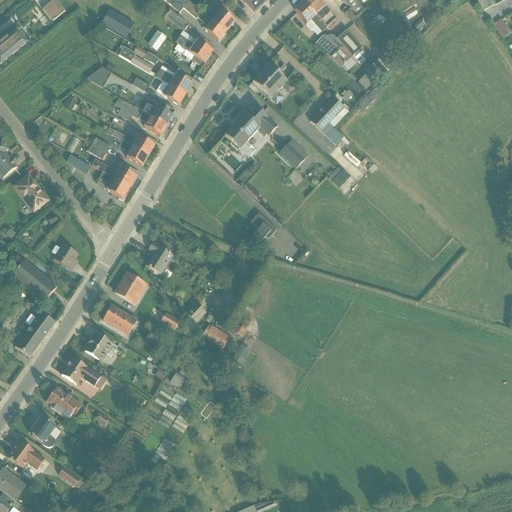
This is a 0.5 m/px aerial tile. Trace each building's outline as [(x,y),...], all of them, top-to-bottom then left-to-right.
[(61,23),(73,14),(61,0),(55,0),(48,6),(61,23)] [(242,0),(255,15),(266,5),(260,0),(242,0)] [(322,23),(331,15),(317,0),(308,0),(305,3),(322,23)] [(416,0),(401,0),(419,23),(428,16),(416,0)] [(493,10),(501,7),(499,2),(491,5),(493,10)] [(322,23),(305,3),(295,12),(312,32),(322,23)] [(227,35),(236,25),(221,12),(212,22),(227,35)] [(511,38),(511,20),(502,24),(509,40),(511,38)] [(227,35),(212,22),(204,31),(219,44),(227,35)] [(431,22),(422,26),(425,32),(433,28),(431,22)] [(0,64),(25,45),(14,32),(0,42),(0,64)] [(374,56),(354,32),(343,41),(335,32),(323,41),(351,75),(374,56)] [(165,33),(153,47),(164,56),(175,42),(165,33)] [(206,66),(213,54),(183,33),(175,45),(206,66)] [(131,50),(127,57),(157,76),(166,62),(154,55),(150,62),(131,50)] [(363,84),(372,95),(364,102),(372,112),(389,98),(380,88),(396,75),(387,64),(363,84)] [(271,101),(287,85),(270,67),(254,84),(271,101)] [(112,91),(119,75),(105,69),(98,85),(112,91)] [(186,96),(192,87),(176,78),(170,87),(186,96)] [(152,94),(155,88),(142,81),(139,87),(152,94)] [(179,108),(186,96),(170,87),(163,99),(179,108)] [(358,102),(356,93),(349,94),(350,103),(358,102)] [(351,140),(341,131),(357,114),(342,100),(318,125),(342,149),(351,140)] [(265,140),(278,129),(255,106),(223,137),(240,153),(257,133),(265,140)] [(166,129),(172,118),(158,109),(151,120),(166,129)] [(166,129),(151,120),(145,129),(160,138),(166,129)] [(71,151),(77,154),(85,143),(80,139),(71,151)] [(148,160),(155,150),(138,140),(132,150),(148,160)] [(285,156),(302,172),(316,158),(298,141),(285,156)] [(105,142),(96,154),(108,163),(117,150),(105,142)] [(0,143),(0,178),(2,181),(16,171),(5,155),(8,153),(1,143),(0,143)] [(148,160),(132,150),(126,161),(142,171),(148,160)] [(130,191),(137,180),(121,170),(114,181),(130,191)] [(345,170),(335,182),(352,198),(363,187),(345,170)] [(32,215),(49,202),(29,175),(11,187),(32,215)] [(130,191),(114,181),(106,193),(122,204),(130,191)] [(253,238),(261,246),(271,235),(263,228),(267,224),(258,216),(250,225),(258,232),(253,238)] [(144,269),(161,279),(173,257),(152,245),(147,254),(151,257),(144,269)] [(52,261),(72,273),(81,258),(62,247),(52,261)] [(58,309),(70,293),(35,268),(23,284),(58,309)] [(113,295),(133,308),(146,286),(126,274),(113,295)] [(203,304),(192,315),(201,325),(213,315),(203,304)] [(127,339),(137,323),(111,306),(100,322),(127,339)] [(30,360),(54,325),(39,315),(15,350),(30,360)] [(173,316),(167,325),(184,336),(190,327),(173,316)] [(229,339),(209,326),(200,339),(220,352),(229,339)] [(105,367),(117,349),(94,335),(82,353),(105,367)] [(250,347),(241,354),(249,363),(258,356),(250,347)] [(94,390),(101,379),(72,359),(60,377),(76,388),(81,381),(94,390)] [(193,392),(197,383),(181,377),(177,386),(193,392)] [(169,391),(179,396),(181,391),(171,386),(169,391)] [(71,422),(81,408),(57,390),(46,404),(71,422)] [(103,415),(101,419),(111,424),(113,419),(103,415)] [(42,446),(56,430),(41,418),(27,434),(42,446)] [(37,471),(44,462),(21,444),(8,461),(22,471),(28,464),(37,471)] [(0,491),(16,502),(27,487),(2,470),(0,472),(0,491)] [(66,478),(98,504),(105,496),(73,470),(66,478)]
